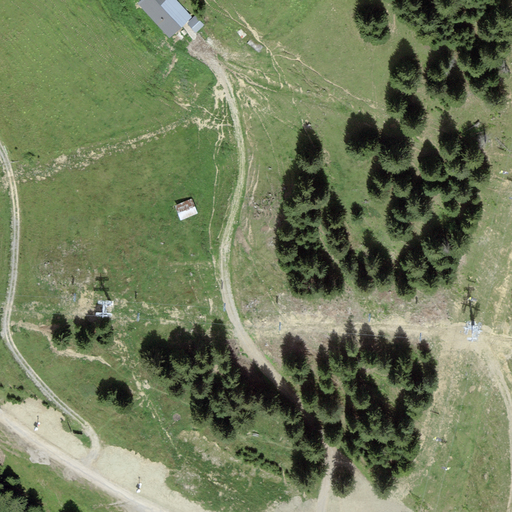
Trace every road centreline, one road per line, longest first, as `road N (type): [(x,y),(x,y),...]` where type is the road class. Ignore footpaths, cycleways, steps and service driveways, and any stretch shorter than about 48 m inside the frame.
road 1 (track): [(199,46),(225,82),(239,132),(225,288),(234,314),(326,450),(320,511)]
road 2 (track): [(0,149),(16,208),(9,333),(44,386),(94,435),(94,452),(81,466)]
road 3 (track): [(165,511),(0,415)]
